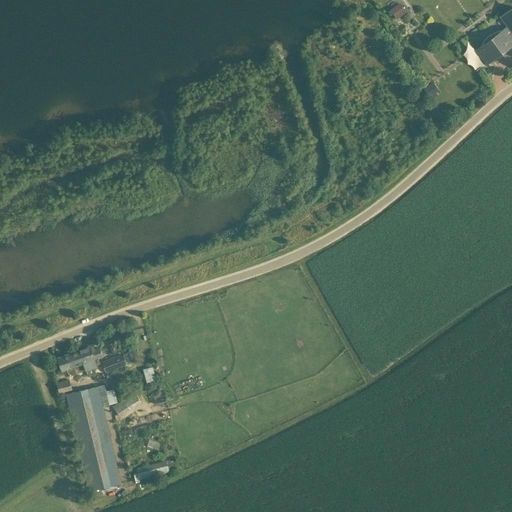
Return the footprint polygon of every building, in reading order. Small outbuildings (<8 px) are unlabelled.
[(390,10),(396,19),(406,13),(399,4),(390,10)] [(480,48),(478,50),(487,62),(511,43),(511,8),(501,17),(509,27),(506,29),(504,30),(502,30),(500,31),(498,31),(495,32),(491,34),(489,35),(487,37),(484,40),(483,41),(481,46),(480,48)] [(423,90),(428,97),(433,94),(431,92),(433,91),(429,85),(423,90)] [(96,374),(94,367),(97,366),(96,363),(104,360),(100,346),(91,349),(90,346),(76,351),(83,371),(86,370),(88,374),(96,374)] [(106,372),(126,364),(126,363),(138,358),(134,350),(102,362),(106,372)] [(69,376),(83,371),(76,351),(58,357),(58,358),(57,359),(58,363),(60,363),(62,371),(67,369),(69,376)] [(69,379),(57,382),(60,392),(72,390),(69,379)] [(122,483),(98,386),(66,394),(88,491),(122,483)] [(113,407),(120,417),(142,402),(135,392),(113,407)] [(167,460),(137,468),(140,479),(170,472),(167,460)]
